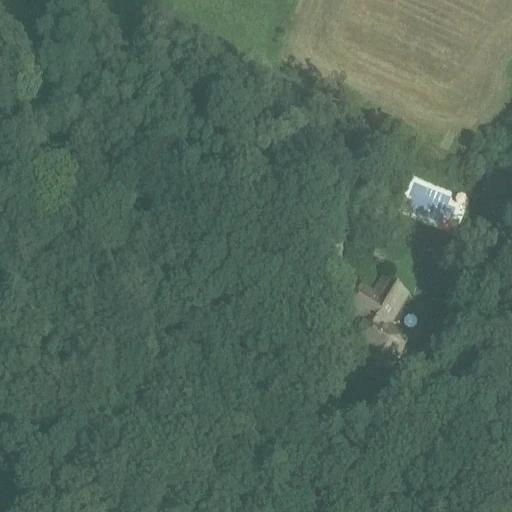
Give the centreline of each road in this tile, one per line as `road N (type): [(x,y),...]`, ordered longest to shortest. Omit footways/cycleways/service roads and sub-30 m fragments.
road 1 (track): [(337,287),(333,213),(230,179),(0,191)]
road 2 (track): [(241,511),(0,358)]
